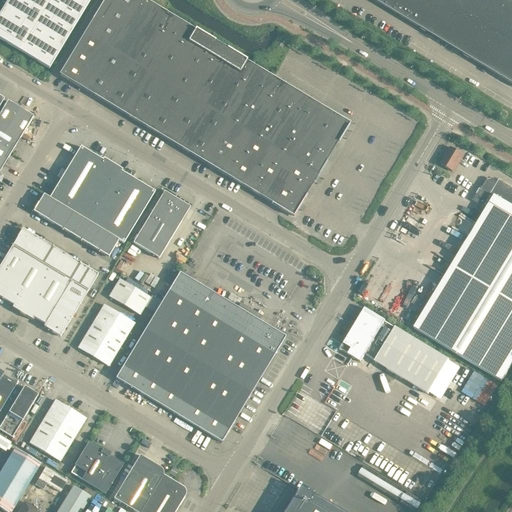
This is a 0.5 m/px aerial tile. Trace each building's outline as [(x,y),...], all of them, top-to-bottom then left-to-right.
[(0,38),(50,68),(91,0),(8,0),(0,14),(0,38)] [(146,0),(104,0),(60,74),(294,216),(350,123),(146,0)] [(511,0),(374,0),(511,82),(511,0)] [(0,126),(8,131),(21,109),(8,101),(0,114),(0,126)] [(21,109),(8,131),(20,139),(34,117),(21,109)] [(0,145),(12,153),(20,139),(8,131),(0,126),(0,145)] [(12,153),(0,145),(0,163),(4,166),(12,153)] [(124,243),(156,192),(122,171),(123,170),(104,158),(103,160),(81,147),(50,198),(44,194),(34,212),(109,257),(119,240),(124,243)] [(460,173),(448,165),(437,184),(449,191),(460,173)] [(471,179),(460,173),(449,191),(446,195),(457,202),(471,179)] [(482,186),(471,179),(457,202),(468,208),(482,186)] [(449,191),(437,184),(425,203),(437,210),(446,195),(449,191)] [(492,192),(482,186),(468,208),(479,215),(492,192)] [(165,192),(134,243),(159,259),(191,207),(165,192)] [(503,199),(492,192),(479,215),(489,222),(503,199)] [(446,195),(437,210),(448,217),(457,202),(446,195)] [(511,208),(511,204),(503,199),(489,222),(500,228),(511,208)] [(457,202),(448,217),(459,223),(468,208),(457,202)] [(470,230),(479,215),(468,208),(459,223),(470,230)] [(511,232),(511,208),(500,228),(511,235),(511,232)] [(479,215),(470,230),(480,236),(489,222),(479,215)] [(489,222),(480,236),(491,243),(500,228),(489,222)] [(425,231),(413,223),(401,242),(413,249),(416,245),(425,231)] [(500,228),(491,243),(502,249),(511,235),(500,228)] [(46,324),(44,327),(61,337),(98,274),(23,229),(0,267),(0,296),(14,305),(13,308),(33,320),(35,318),(46,324)] [(435,237),(425,231),(416,245),(427,252),(435,237)] [(511,235),(502,249),(511,255),(511,235)] [(446,244),(435,237),(427,252),(437,259),(446,244)] [(413,249),(401,242),(390,261),(402,268),(413,249)] [(457,250),(446,244),(437,259),(448,265),(457,250)] [(413,249),(402,268),(413,275),(427,252),(416,245),(413,249)] [(468,257),(457,250),(448,265),(459,272),(468,257)] [(427,252),(413,275),(423,281),(437,259),(427,252)] [(479,264),(468,257),(459,272),(470,278),(479,264)] [(437,259),(423,281),(434,288),(448,265),(437,259)] [(489,270),(479,264),(470,278),(480,285),(489,270)] [(448,265),(434,288),(445,294),(459,272),(448,265)] [(500,277),(489,270),(480,285),(491,291),(500,277)] [(459,272),(445,294),(456,301),(470,278),(459,272)] [(238,308),(180,273),(116,378),(124,383),(222,443),(286,337),(260,321),(263,316),(252,309),(241,303),(238,308)] [(511,283),(500,277),(491,291),(502,298),(511,283)] [(470,278),(456,301),(466,307),(480,285),(470,278)] [(120,279),(110,296),(140,315),(151,298),(120,279)] [(377,281),(364,303),(376,310),(389,289),(377,281)] [(511,283),(502,298),(511,304),(511,283)] [(480,285),(466,307),(477,314),(491,291),(480,285)] [(376,310),(387,317),(400,295),(389,289),(376,310)] [(491,291),(477,314),(488,321),(502,298),(491,291)] [(400,295),(387,317),(398,323),(411,302),(400,295)] [(511,304),(502,298),(488,321),(499,327),(511,305),(511,304)] [(398,323),(409,330),(422,308),(411,302),(398,323)] [(104,305),(79,348),(109,366),(135,323),(104,305)] [(511,305),(499,327),(510,334),(511,330),(511,305)] [(355,322),(351,329),(352,330),(340,349),(353,357),(361,362),(366,354),(376,361),(375,362),(429,394),(449,360),(396,327),(396,328),(385,322),(386,321),(365,308),(356,323),(355,322)] [(422,308),(409,330),(420,336),(432,315),(422,308)] [(420,336),(430,343),(443,322),(432,315),(420,336)] [(443,322),(430,343),(441,349),(454,328),(443,322)] [(441,349),(452,356),(465,335),(454,328),(441,349)] [(465,335),(452,356),(463,362),(475,341),(465,335)] [(463,362),(473,369),(486,348),(475,341),(463,362)] [(486,348),(473,369),(484,375),(497,354),(486,348)] [(484,375),(495,382),(508,361),(497,354),(484,375)] [(0,412),(16,386),(2,377),(0,381),(0,412)] [(25,386),(0,427),(0,429),(13,438),(39,395),(25,386)] [(56,400),(30,443),(60,462),(86,419),(56,400)] [(89,444),(71,473),(106,494),(123,465),(110,456),(111,454),(104,450),(103,452),(89,444)] [(0,508),(6,511),(12,511),(41,464),(15,448),(0,473),(0,508)] [(116,496),(114,499),(135,511),(141,511),(163,475),(164,475),(164,473),(163,471),(162,469),(161,468),(154,464),(140,455),(135,465),(116,496)] [(364,465),(357,476),(415,511),(417,508),(421,511),(424,505),(420,503),(422,500),(364,465)] [(179,470),(174,467),(170,473),(175,477),(179,470)] [(40,497),(54,474),(45,468),(31,491),(40,497)] [(163,475),(141,511),(176,511),(186,497),(185,496),(186,494),(186,492),(186,490),(185,488),(183,487),(176,483),(177,483),(164,475),(163,475)] [(82,511),(91,497),(74,486),(58,511),(82,511)] [(341,511),(318,498),(300,488),(299,489),(298,492),(293,500),(290,506),(285,511),(341,511)] [(36,511),(39,508),(25,500),(17,511),(36,511)]
